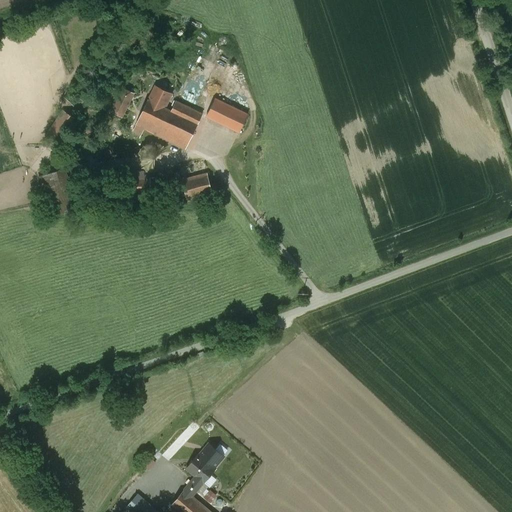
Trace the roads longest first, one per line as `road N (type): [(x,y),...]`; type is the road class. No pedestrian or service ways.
road 1 (unclassified): [(0,414),(511,228)]
road 2 (unclassified): [(474,0),(511,115)]
